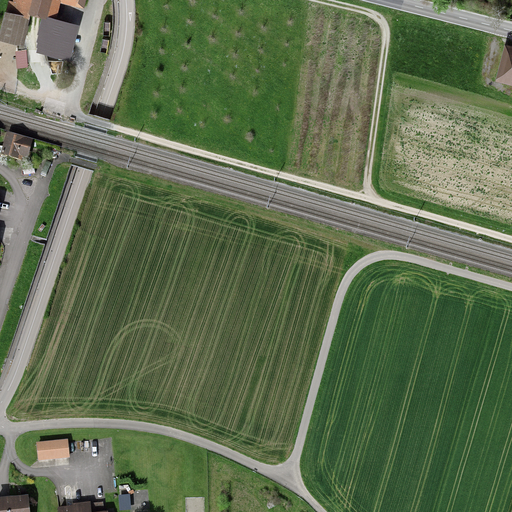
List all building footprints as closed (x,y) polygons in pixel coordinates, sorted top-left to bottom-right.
[(0,29),(0,39),(20,44),(18,50),(15,50),(17,68),(28,67),(26,49),(23,50),(29,25),(28,25),(30,15),(41,17),(37,34),(38,34),(36,41),(38,42),(36,47),(37,47),(36,51),(70,60),(79,24),(57,18),(61,2),(84,8),(86,0),(12,0),(13,1),(10,0),(9,0),(6,10),(5,10),(0,29)] [(511,45),(505,43),(495,81),(511,85),(511,45)] [(20,140),(10,137),(8,146),(4,145),(1,155),(21,160),(23,154),(25,154),(28,144),(19,141),(20,140)] [(70,459),(68,441),(36,444),(38,462),(70,459)] [(119,496),(120,511),(131,510),(129,495),(119,496)] [(29,511),(28,498),(0,501),(0,511),(29,511)] [(72,508),(58,510),(57,511),(103,511),(103,503),(91,504),(91,503),(72,505),(72,508)]
